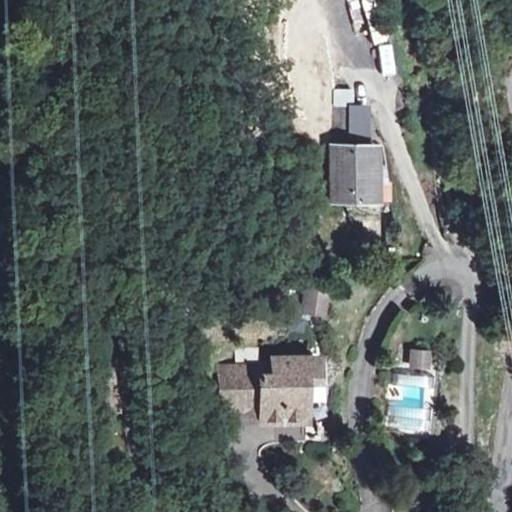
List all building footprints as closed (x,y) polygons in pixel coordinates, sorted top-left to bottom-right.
[(362,0),(374,43),(387,40),(376,0),(362,0)] [(403,99),(400,69),(386,71),(389,101),(403,99)] [(373,104),(350,106),(351,136),(375,135),(373,104)] [(374,147),(338,148),(339,201),(388,199),(386,178),(376,178),(374,147)] [(431,371),(432,350),(409,350),(409,370),(431,371)] [(262,410),(262,413),(262,425),(310,423),(310,385),(321,379),(320,356),(269,357),(269,369),(223,370),(222,411),(262,410)]
